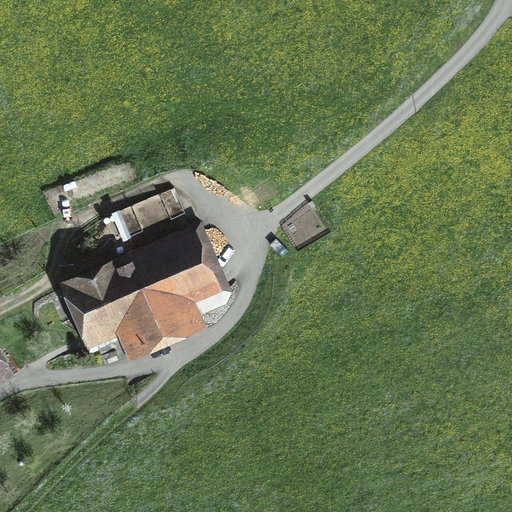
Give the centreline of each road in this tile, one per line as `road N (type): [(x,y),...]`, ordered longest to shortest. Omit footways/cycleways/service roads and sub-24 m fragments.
road 1 (unclassified): [(508,0),(408,110),(252,237)]
road 2 (track): [(0,308),(47,283),(70,230),(85,218),(172,181),(215,200),(252,237)]
